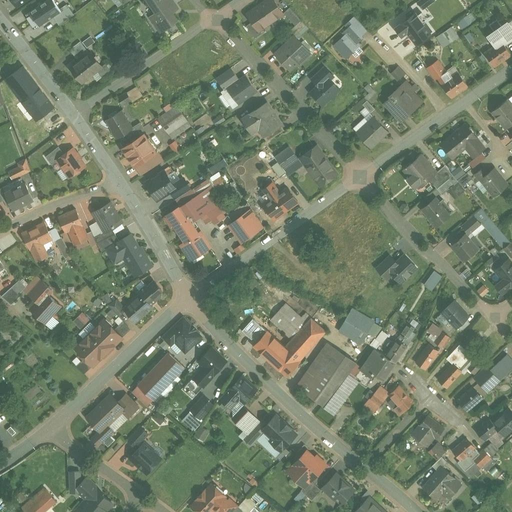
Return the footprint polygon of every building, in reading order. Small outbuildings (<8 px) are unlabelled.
[(49,0),(38,8),(47,22),(55,16),(62,11),(53,0),(49,0)] [(172,0),(148,0),(157,13),(151,17),(161,31),(178,20),(170,9),(176,5),(172,0)] [(261,6),(272,22),(279,18),(277,15),(283,12),(274,0),(267,0),(264,3),(265,4),(261,6)] [(434,0),(422,0),(419,2),(424,9),(435,0),(434,0)] [(419,2),(411,8),(416,14),(424,9),(419,2)] [(62,11),(55,16),(61,24),(75,14),(70,6),(62,11)] [(272,22),(261,6),(257,9),(256,8),(248,14),(253,22),(258,29),(258,28),(260,31),(272,22)] [(38,8),(28,15),(37,29),(47,22),(38,8)] [(302,20),(290,8),(285,13),(296,26),(302,20)] [(463,29),(477,20),(472,13),(458,23),(463,29)] [(416,14),(397,28),(403,36),(408,32),(417,44),(431,34),(416,14)] [(355,16),(347,24),(351,28),(354,25),(359,31),(365,26),(355,16)] [(444,16),(434,23),(438,29),(448,21),(444,16)] [(296,26),(290,31),(295,36),(296,35),(296,36),(307,26),(302,20),(296,26)] [(253,22),(247,26),(256,38),(262,34),(260,31),(258,28),(258,29),(253,22)] [(511,27),(509,23),(503,27),(503,26),(495,32),(495,33),(489,37),(495,46),(502,41),(505,45),(511,40),(511,27)] [(351,28),(346,33),(348,35),(337,45),(347,56),(352,52),(359,46),(359,45),(356,42),(362,37),(359,34),(359,32),(359,31),(354,25),(351,28)] [(452,27),(440,35),(447,45),(459,37),(452,27)] [(295,36),(276,54),(291,70),(311,52),(296,36),(296,35),(295,36)] [(91,37),(84,42),(88,47),(95,41),(91,37)] [(81,41),(70,49),(77,58),(78,58),(80,61),(90,53),(81,41)] [(495,46),(485,53),(495,67),(511,55),(511,54),(505,45),(502,41),(495,46)] [(359,46),(352,52),(357,57),(364,51),(359,46)] [(78,63),(72,68),(73,68),(83,81),(87,78),(87,79),(94,74),(94,73),(103,66),(102,65),(92,52),(90,53),(80,61),(78,63)] [(75,59),(66,66),(70,70),(73,68),(72,68),(78,63),(75,59)] [(438,60),(428,67),(437,80),(439,78),(446,73),(438,60)] [(103,66),(94,73),(94,74),(98,79),(111,69),(106,62),(102,65),(103,66)] [(23,67),(7,79),(23,100),(39,88),(23,67)] [(326,67),(313,79),(319,86),(329,77),(330,79),(334,76),(326,67)] [(397,68),(392,73),(399,80),(404,75),(397,68)] [(459,72),(450,79),(446,73),(439,78),(443,84),(442,84),(452,98),(468,86),(459,72)] [(246,74),(227,87),(239,104),(257,91),(246,74)] [(319,86),(312,93),(323,105),(330,98),(333,98),(336,95),(337,92),(340,89),(330,79),(329,77),(319,86)] [(407,82),(393,95),(392,96),(393,97),(387,104),(402,120),(409,114),(410,113),(410,112),(422,101),(411,90),(413,89),(407,82)] [(54,107),(39,88),(23,100),(38,119),(54,107)] [(128,92),(119,98),(123,105),(132,99),(128,92)] [(220,98),(224,104),(230,101),(225,94),(220,98)] [(511,103),(508,99),(493,112),(507,129),(511,124),(511,103)] [(376,109),(368,100),(364,104),(371,113),(376,109)] [(268,103),(250,114),(243,119),(253,133),(260,129),(267,141),(270,139),(267,134),(281,125),(282,125),(277,117),(277,118),(273,111),(268,103)] [(173,108),(158,118),(169,135),(189,121),(178,105),(173,108)] [(133,128),(122,110),(107,119),(114,130),(113,130),(118,138),(123,135),(133,129),(133,128)] [(369,122),(364,127),(365,128),(360,133),(359,132),(358,132),(358,133),(372,148),(389,132),(375,117),(369,122)] [(366,118),(355,128),(358,132),(359,132),(360,133),(365,128),(364,127),(369,122),(366,118)] [(142,123),(133,128),(133,129),(123,135),(125,140),(145,128),(142,123)] [(466,124),(442,144),(454,158),(470,145),(477,154),(485,148),(478,139),(466,124)] [(281,125),(267,134),(270,139),(267,141),(268,141),(285,130),(285,129),(284,130),(281,125)] [(31,133),(25,142),(33,147),(39,138),(31,133)] [(143,135),(124,148),(135,166),(157,152),(156,151),(146,136),(143,135)] [(175,142),(170,145),(176,153),(181,150),(175,142)] [(59,146),(46,156),(52,164),(58,160),(58,159),(65,154),(59,146)] [(326,158),(317,146),(301,157),(303,160),(306,164),(322,186),(338,174),(329,162),(330,162),(329,161),(329,162),(327,159),(327,158),(326,158)] [(65,154),(58,159),(58,160),(70,177),(75,174),(78,174),(81,172),(81,169),(86,166),(73,148),(65,154)] [(291,148),(277,158),(289,176),(297,171),(292,165),(296,162),(297,163),(301,161),(291,148)] [(157,152),(135,166),(142,175),(155,166),(153,162),(162,156),(158,150),(156,151),(157,152)] [(483,153),(470,163),(474,168),(487,158),(483,153)] [(421,156),(416,161),(415,160),(405,169),(412,177),(414,175),(421,183),(419,185),(421,187),(437,174),(421,155),(421,156)] [(20,167),(10,172),(14,179),(31,170),(27,159),(19,163),(20,167)] [(210,166),(213,173),(230,166),(227,159),(210,166)] [(297,163),(296,162),(292,165),(297,171),(306,164),(303,160),(301,161),(297,163)] [(287,173),(279,162),(272,167),(281,178),(287,173)] [(445,166),(439,172),(442,175),(438,180),(442,185),(454,175),(445,166)] [(484,167),(475,175),(480,181),(482,179),(489,173),(484,167)] [(509,185),(495,168),(489,173),(482,179),(490,188),(489,189),(494,197),(509,185)] [(165,171),(147,182),(158,200),(172,191),(176,188),(174,185),(165,171)] [(475,184),(478,181),(470,172),(461,179),(465,184),(471,179),(475,184)] [(442,185),(438,189),(443,195),(455,185),(454,183),(458,180),(454,175),(442,185)] [(22,178),(5,187),(7,192),(6,193),(13,206),(14,209),(22,205),(22,206),(27,204),(26,203),(34,199),(26,183),(24,184),(22,178)] [(176,188),(172,191),(177,199),(181,197),(192,190),(184,178),(174,185),(176,188)] [(271,199),(264,204),(274,218),(299,200),(288,186),(281,192),(273,182),(264,189),(271,199)] [(5,187),(0,189),(0,190),(4,200),(8,208),(13,206),(6,193),(7,192),(5,187)] [(192,190),(181,197),(185,203),(191,199),(198,195),(194,189),(192,190)] [(207,199),(202,192),(198,195),(191,199),(200,213),(207,223),(213,219),(216,224),(226,218),(218,205),(213,208),(207,199)] [(218,205),(212,196),(207,199),(213,208),(218,205)] [(440,202),(436,198),(423,208),(432,219),(431,220),(437,227),(451,215),(450,215),(454,212),(444,199),(440,202)] [(185,203),(168,215),(167,216),(167,218),(172,226),(174,226),(175,225),(186,242),(186,243),(200,234),(200,233),(196,228),(199,226),(193,218),(200,213),(191,199),(185,203)] [(111,203),(95,212),(105,231),(106,231),(112,228),(122,222),(111,203)] [(482,208),(474,215),(482,224),(485,222),(490,217),(482,208)] [(77,209),(59,217),(66,232),(70,231),(76,245),(89,239),(87,234),(83,225),(77,209)] [(247,213),(231,225),(243,242),(259,230),(247,213)] [(474,216),(462,226),(468,232),(476,225),(478,227),(482,224),(474,215),(474,216)] [(511,242),(490,217),(485,222),(495,234),(495,238),(505,248),(511,243),(511,242)] [(45,223),(24,233),(31,249),(32,249),(37,261),(48,255),(45,249),(42,243),(52,239),(53,239),(45,223)] [(105,231),(95,237),(98,243),(116,233),(112,228),(106,231),(105,231)] [(93,231),(87,234),(89,239),(92,246),(98,243),(95,237),(93,231)] [(70,232),(64,234),(70,247),(75,245),(70,232)] [(200,234),(186,243),(186,242),(184,244),(183,247),(188,255),(192,256),(201,250),(203,253),(211,247),(201,232),(200,233),(200,234)] [(116,233),(98,243),(103,252),(109,249),(108,248),(120,241),(116,233)] [(120,241),(108,248),(109,249),(116,261),(131,252),(136,261),(130,264),(136,275),(152,266),(142,248),(140,249),(131,234),(120,241)] [(466,234),(459,240),(460,240),(453,246),(465,261),(479,250),(466,234)] [(62,237),(56,240),(65,258),(72,254),(62,237)] [(52,239),(42,243),(45,249),(53,245),(53,243),(53,242),(54,242),(53,239),(52,239)] [(243,244),(236,249),(238,253),(246,247),(243,244)] [(397,263),(390,270),(393,273),(402,282),(417,268),(405,255),(397,263)] [(391,256),(378,268),(387,278),(393,273),(390,270),(397,263),(391,256)] [(511,261),(510,259),(496,270),(510,287),(511,285),(511,261)] [(0,260),(0,274),(3,279),(9,274),(4,267),(4,266),(0,260)] [(425,285),(434,291),(444,275),(436,269),(425,285)] [(53,290),(41,280),(29,293),(38,301),(32,309),(41,318),(55,317),(54,313),(61,306),(49,295),(53,290)] [(155,281),(148,287),(147,285),(140,292),(142,294),(151,304),(161,296),(162,289),(155,281)] [(12,288),(3,296),(12,304),(20,296),(12,288)] [(142,294),(125,309),(137,322),(154,307),(151,304),(142,294)] [(454,300),(442,312),(456,328),(469,316),(454,300)] [(74,301),(65,308),(69,314),(78,307),(74,301)] [(124,311),(115,301),(108,304),(119,316),(124,311)] [(302,318),(286,303),(271,320),(293,339),(312,318),(306,313),(302,318)] [(375,322),(352,309),(346,320),(368,333),(375,322)] [(84,314),(76,321),(82,327),(90,320),(84,314)] [(120,316),(115,321),(119,325),(124,321),(120,316)] [(183,317),(169,330),(176,338),(185,347),(199,334),(183,317)] [(293,339),(286,347),(301,360),(327,331),(312,318),(293,339)] [(419,323),(412,318),(409,323),(415,328),(419,323)] [(106,320),(91,334),(109,352),(113,348),(113,347),(123,338),(115,329),(106,320)] [(368,333),(346,320),(339,331),(362,344),(364,340),(368,333)] [(124,321),(115,329),(123,337),(131,329),(124,321)] [(428,330),(436,336),(442,328),(434,322),(428,330)] [(415,328),(409,323),(401,334),(406,337),(408,338),(413,331),(415,328)] [(169,330),(163,335),(171,343),(176,338),(169,330)] [(374,343),(380,348),(390,334),(384,330),(374,343)] [(286,347),(269,331),(255,346),(287,376),(301,361),(301,360),(286,347)] [(402,342),(398,339),(386,355),(396,363),(408,346),(416,334),(413,331),(408,338),(406,337),(402,342)] [(450,336),(443,332),(435,342),(442,347),(450,336)] [(376,338),(368,333),(364,340),(371,345),(376,339),(376,338)] [(109,352),(91,334),(76,348),(86,358),(93,366),(103,357),(104,357),(109,352)] [(171,343),(155,358),(160,363),(139,385),(154,399),(185,367),(175,357),(185,347),(176,338),(171,343)] [(429,344),(416,362),(426,369),(439,351),(429,344)] [(332,345),(301,389),(316,399),(347,355),(332,345)] [(460,345),(448,358),(453,363),(438,379),(448,388),(463,371),(460,368),(472,355),(460,345)] [(228,362),(212,347),(199,361),(208,369),(215,375),(228,362)] [(386,355),(376,349),(362,369),(372,376),(375,373),(384,380),(396,363),(386,355)] [(347,355),(316,399),(324,405),(324,404),(341,384),(356,363),(357,363),(347,355)] [(78,357),(73,361),(77,365),(82,361),(78,357)] [(86,358),(77,366),(84,374),(93,366),(86,358)] [(477,360),(468,368),(474,374),(482,365),(477,360)] [(341,384),(324,404),(335,413),(350,394),(339,385),(357,363),(356,363),(341,384)] [(486,366),(475,377),(484,387),(495,376),(486,366)] [(202,370),(195,378),(204,387),(215,375),(208,369),(204,372),(202,370)] [(258,390),(243,376),(231,389),(232,390),(240,398),(245,403),(258,390)] [(199,392),(188,382),(182,389),(193,399),(199,392)] [(414,402),(400,386),(399,387),(397,385),(391,390),(393,392),(390,394),(399,405),(395,409),(400,415),(414,402)] [(390,393),(381,386),(375,393),(384,400),(390,393)] [(473,388),(459,400),(468,410),(482,398),(473,388)] [(232,390),(231,392),(230,391),(222,400),(231,408),(240,398),(232,390)] [(375,393),(370,399),(380,407),(385,400),(375,393)] [(111,394),(88,417),(101,431),(108,425),(123,411),(125,409),(119,402),(111,394)] [(126,394),(119,402),(125,409),(123,411),(128,417),(139,407),(126,394)] [(204,397),(192,410),(201,418),(213,405),(204,397)] [(167,404),(161,411),(166,415),(172,408),(167,404)] [(244,407),(233,418),(241,426),(252,414),(244,407)] [(494,423),(490,419),(476,431),(485,441),(498,429),(505,436),(511,430),(511,411),(510,409),(494,423)] [(200,421),(191,413),(185,421),(193,429),(200,421)] [(281,419),(276,415),(262,429),(272,439),(270,441),(281,451),(297,434),(291,428),(282,419),(281,419)] [(445,429),(428,415),(420,425),(421,425),(413,435),(427,447),(435,437),(437,439),(445,429)] [(108,425),(101,431),(93,439),(99,445),(114,431),(108,425)] [(203,426),(197,435),(205,441),(211,432),(203,426)] [(141,427),(129,440),(139,449),(144,443),(142,441),(148,434),(141,427)] [(467,439),(454,450),(462,460),(475,448),(467,439)] [(493,442),(485,449),(492,458),(500,450),(493,442)] [(139,449),(130,458),(136,464),(138,464),(148,473),(161,458),(145,443),(144,443),(139,449)] [(432,448),(429,451),(438,460),(446,451),(438,443),(432,448)] [(305,444),(297,452),(302,457),(308,450),(308,451),(310,449),(305,444)] [(485,449),(474,459),(481,467),(492,458),(485,449)] [(302,457),(288,471),(305,487),(306,487),(312,481),(327,464),(317,456),(315,458),(308,451),(308,450),(302,457)] [(448,463),(442,457),(433,466),(439,472),(443,467),(444,468),(448,463)] [(444,468),(443,467),(439,472),(435,476),(424,488),(436,499),(443,491),(451,497),(462,485),(454,479),(455,478),(444,468)] [(80,471),(71,472),(72,492),(76,492),(78,490),(77,489),(83,482),(81,480),(80,471)] [(340,476),(335,481),(332,478),(323,488),(341,504),(334,511),(335,511),(341,504),(355,490),(340,476)] [(103,492),(87,477),(83,482),(77,489),(78,490),(87,498),(77,509),(80,511),(105,511),(113,503),(102,493),(103,492)] [(312,481),(306,487),(305,487),(302,490),(307,495),(316,485),(312,481)] [(224,497),(212,486),(213,485),(213,484),(207,491),(206,490),(197,500),(198,500),(192,506),(198,511),(211,511),(215,508),(218,511),(228,501),(225,498),(226,496),(225,496),(224,497)] [(316,485),(307,495),(312,500),(322,490),(316,485)] [(46,488),(23,509),(26,511),(44,511),(57,501),(53,496),(46,488)] [(385,511),(370,497),(356,511),(385,511)] [(218,511),(233,511),(238,507),(230,499),(228,501),(218,511)]
